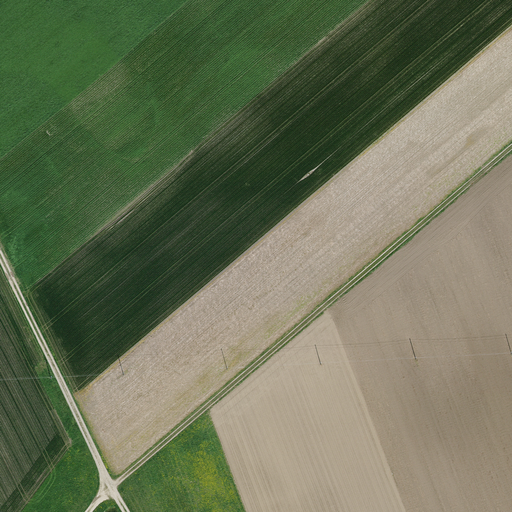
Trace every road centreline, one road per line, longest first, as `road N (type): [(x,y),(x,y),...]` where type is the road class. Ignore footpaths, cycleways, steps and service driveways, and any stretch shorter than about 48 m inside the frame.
road 1 (track): [(511,144),(81,511)]
road 2 (track): [(0,275),(114,511)]
